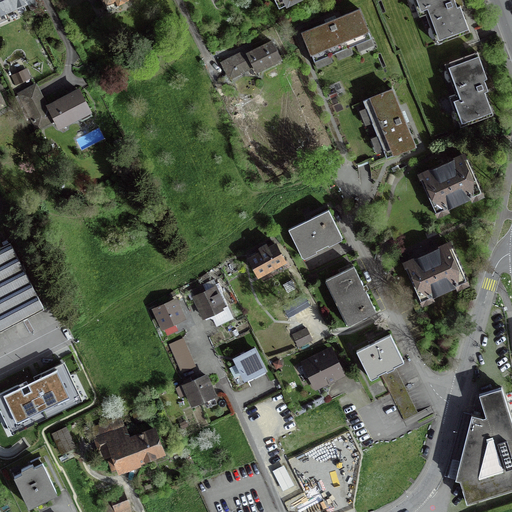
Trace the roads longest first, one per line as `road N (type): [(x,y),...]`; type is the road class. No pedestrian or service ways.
road 1 (residential): [(339,204),(423,374),(455,404)]
road 2 (residential): [(511,255),(492,273),(455,404)]
road 3 (residential): [(455,404),(434,474),(402,511)]
